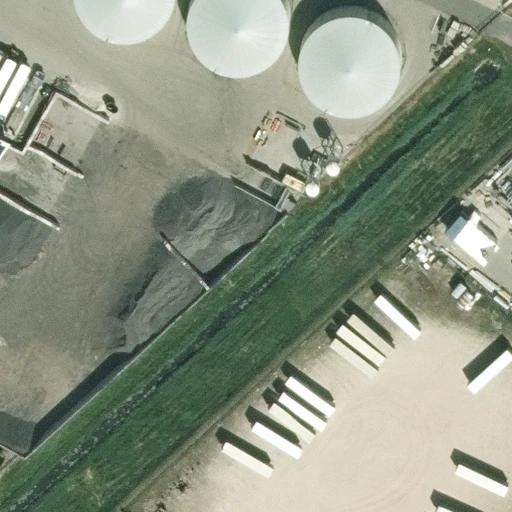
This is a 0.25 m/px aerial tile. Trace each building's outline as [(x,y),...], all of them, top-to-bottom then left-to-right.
[(77,0),(79,3),(80,6),(82,9),(84,12),(86,15),(89,17),(91,20),(94,22),(97,24),(100,26),(103,28),(106,29),(109,30),(113,31),(116,32),(120,33),(123,33),(125,33),(127,33),(130,33),(134,32),(137,31),(141,30),(144,29),(147,28),(150,26),(153,24),(156,22),(159,20),(162,17),(164,15),(166,12),(168,9),(170,6),(172,3),(172,0),(77,0)] [(187,12),(187,16),(187,19),(188,23),(188,26),(189,30),(190,33),(192,36),(193,39),(195,42),(197,45),(199,48),(202,51),(204,53),(207,56),(210,58),(213,60),(216,61),(219,63),(222,64),(226,65),(229,66),(233,66),(236,66),(238,66),(240,66),(243,66),(247,66),(250,65),(254,64),(257,63),(260,61),(264,60),(267,58),(269,56),(272,53),(275,51),(277,48),(279,45),(281,42),(283,39),(285,36),(286,33),(287,30),(288,26),(288,23),(289,19),(289,16),(289,12),(288,8),(288,5),(287,2),(286,0),(189,0),(189,2),(188,5),(188,8),(187,12)] [(299,53),(299,57),(299,60),(300,64),(300,67),(301,71),(302,74),(304,77),(305,80),(307,83),(309,86),(311,89),(314,92),(316,94),(319,97),(322,99),(325,101),(328,102),(331,104),(334,105),(338,106),(341,107),(345,107),(348,107),(350,107),(352,107),(355,107),(359,107),(362,106),(366,105),(369,104),(372,102),(375,101),(378,99),(381,97),(384,94),(387,92),(389,89),(391,86),(393,83),(395,80),(396,77),(398,74),(399,71),(400,67),(400,64),(401,60),(401,57),(401,53),(400,49),(400,46),(399,43),(398,39),(396,36),(395,33),(393,30),(391,27),(389,24),(387,21),(384,19),(381,17),(378,14),(375,13),(372,11),(369,9),(366,8),(362,7),(359,7),(355,6),(352,6),(350,6),(348,6),(345,6),(341,7),(338,7),(334,8),(331,9),(328,11),(325,13),(322,14),(319,17),(316,19),(314,21),(311,24),(309,27),(307,30),(305,33),(304,36),(302,39),(301,43),(300,46),(300,49),(299,53)] [(296,204),(288,199),(285,204),(282,209),(287,212),(292,208),(296,204)] [(238,463),(277,497),(263,511),(511,511),(511,378),(397,279),(238,463)]
